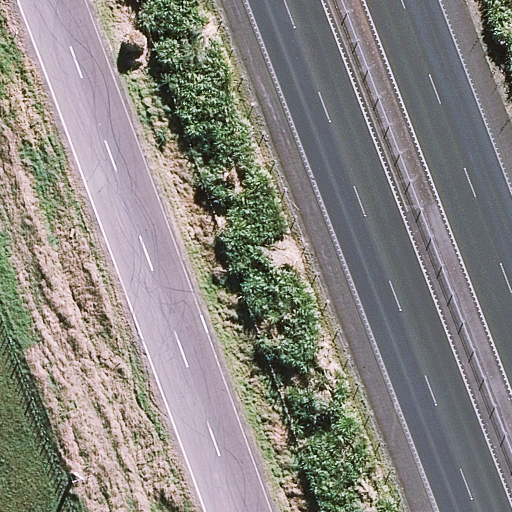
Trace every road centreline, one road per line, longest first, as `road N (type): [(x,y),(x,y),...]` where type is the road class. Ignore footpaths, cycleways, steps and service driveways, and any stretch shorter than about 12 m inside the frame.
road 1 (unclassified): [(60,0),(256,511)]
road 2 (motorway): [(479,511),(287,0)]
road 3 (motorway): [(401,0),(511,292)]
